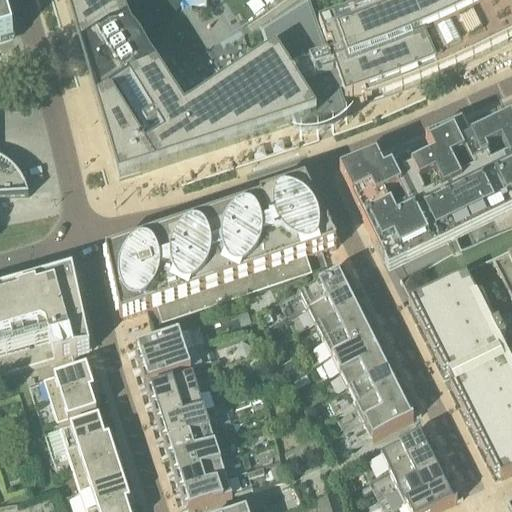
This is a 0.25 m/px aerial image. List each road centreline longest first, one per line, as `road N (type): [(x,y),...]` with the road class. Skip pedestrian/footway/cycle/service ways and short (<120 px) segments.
road 1 (residential): [(495,511),(469,479),(312,169)]
road 2 (residential): [(156,511),(102,336),(83,243)]
road 3 (residential): [(83,243),(21,0)]
road 4 (unclassified): [(83,243),(312,169)]
road 5 (unclassified): [(511,86),(312,169)]
